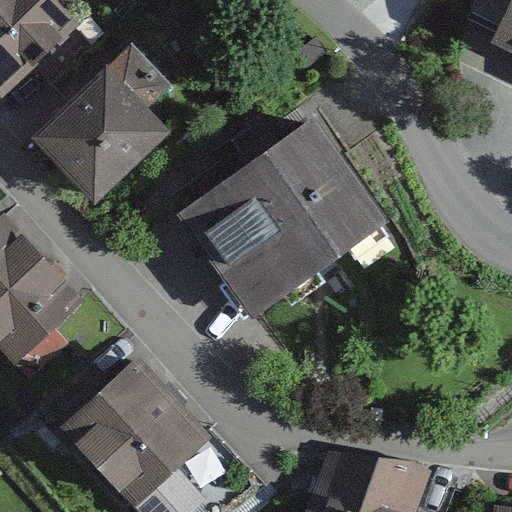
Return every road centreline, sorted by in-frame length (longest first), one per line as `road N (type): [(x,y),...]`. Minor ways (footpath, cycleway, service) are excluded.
road 1 (residential): [(0,154),(91,247),(152,328),(232,406),(295,435),(511,459)]
road 2 (residential): [(311,0),(404,102),(469,219),(511,251)]
